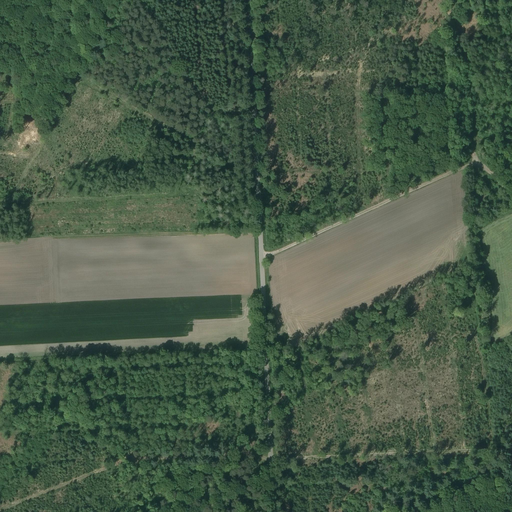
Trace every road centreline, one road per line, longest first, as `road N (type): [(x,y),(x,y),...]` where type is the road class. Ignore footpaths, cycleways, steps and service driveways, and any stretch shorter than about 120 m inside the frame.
road 1 (tertiary): [(271,511),(249,0)]
road 2 (track): [(261,254),(463,167),(483,167),(511,199)]
